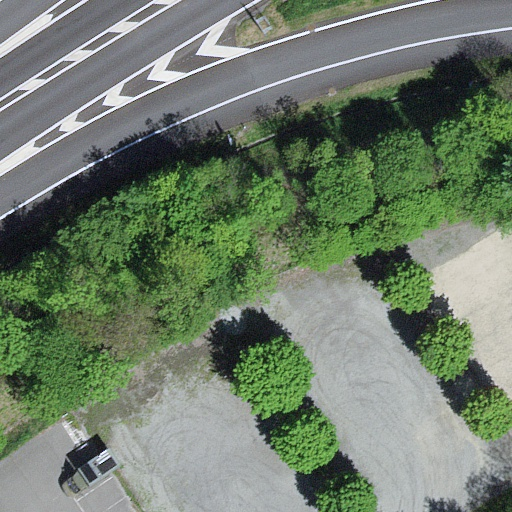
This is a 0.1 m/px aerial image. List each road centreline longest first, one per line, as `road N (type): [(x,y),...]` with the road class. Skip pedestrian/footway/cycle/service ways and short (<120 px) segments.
road 1 (trunk): [(0,184),(183,97),(275,64),(511,12)]
road 2 (trunk): [(166,0),(0,104)]
